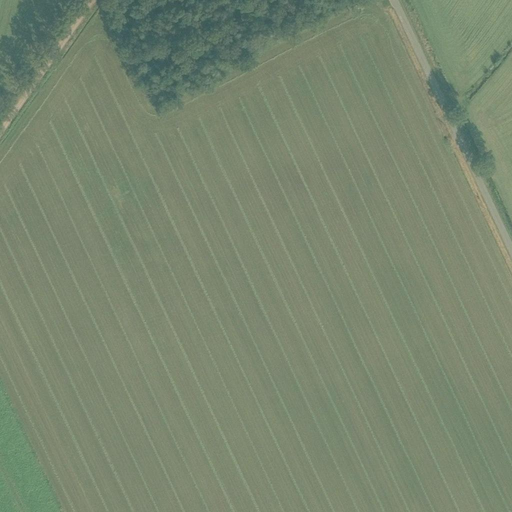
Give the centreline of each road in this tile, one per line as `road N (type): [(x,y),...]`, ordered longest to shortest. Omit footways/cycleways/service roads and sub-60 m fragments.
road 1 (unclassified): [(511,251),(393,0)]
road 2 (track): [(0,130),(92,0)]
